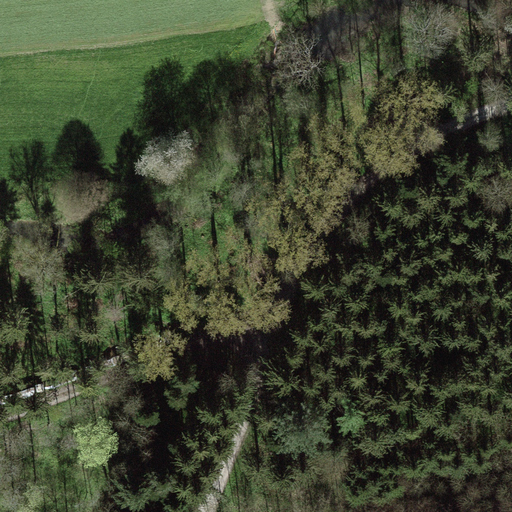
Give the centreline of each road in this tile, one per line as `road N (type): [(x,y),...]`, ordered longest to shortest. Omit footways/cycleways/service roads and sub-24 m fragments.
road 1 (track): [(202,511),(302,254),(337,201),(397,151),(511,101)]
road 2 (track): [(0,411),(282,304)]
